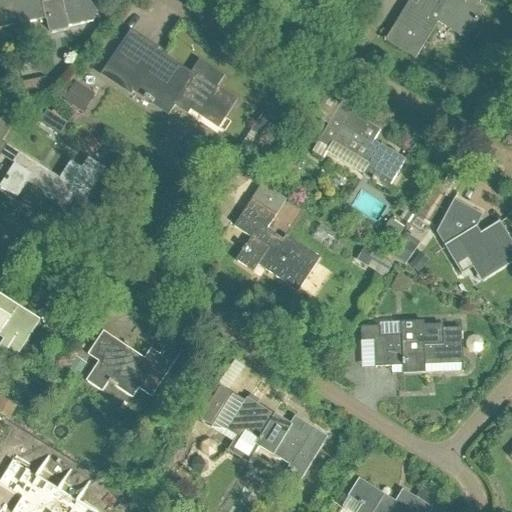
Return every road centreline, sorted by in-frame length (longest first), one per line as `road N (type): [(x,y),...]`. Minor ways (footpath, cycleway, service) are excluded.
road 1 (residential): [(0,243),(61,281),(169,291),(437,459)]
road 2 (residential): [(511,168),(299,35),(215,30),(169,0)]
